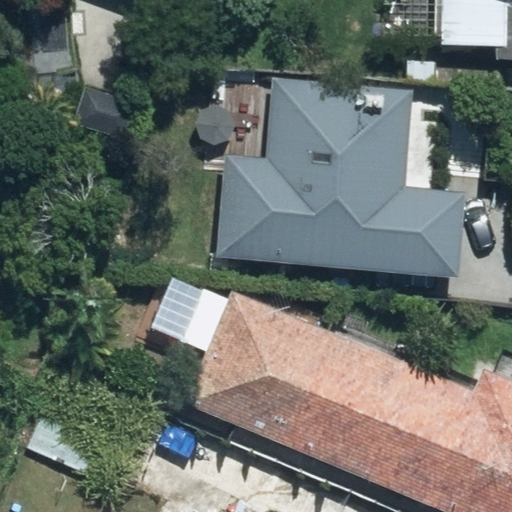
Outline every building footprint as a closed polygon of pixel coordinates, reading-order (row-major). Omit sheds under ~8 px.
[(511,0),(436,0),(434,36),(511,41),(511,0)] [(411,172),(414,74),(274,68),(270,156),(217,154),(214,250),(457,259),(460,174),(411,172)] [(460,375),(179,257),(155,315),(215,340),(189,401),(452,511),(511,511),(511,370),(470,352),(460,375)] [(62,366),(29,452),(116,485),(149,400),(62,366)] [(242,511),(191,487),(178,511),(242,511)]
